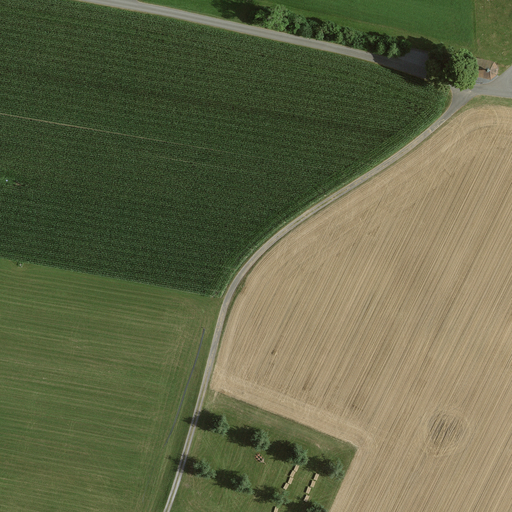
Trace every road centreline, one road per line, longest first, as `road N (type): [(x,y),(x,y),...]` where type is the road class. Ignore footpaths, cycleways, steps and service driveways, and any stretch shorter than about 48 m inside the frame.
road 1 (track): [(471,87),(416,142),(306,213),(239,276),(166,511)]
road 2 (unclassified): [(91,0),(511,93)]
